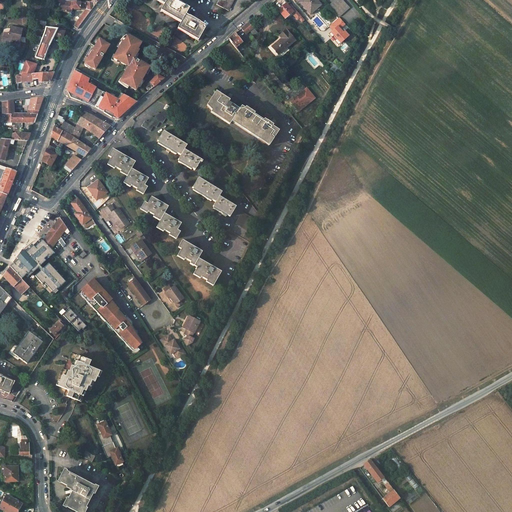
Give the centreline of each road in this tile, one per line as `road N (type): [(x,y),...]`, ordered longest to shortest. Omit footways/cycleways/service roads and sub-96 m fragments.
road 1 (residential): [(261,511),(511,375)]
road 2 (residential): [(118,125),(264,0)]
road 3 (residential): [(156,314),(154,298),(70,181)]
road 4 (residential): [(43,511),(37,439),(27,421),(0,406)]
